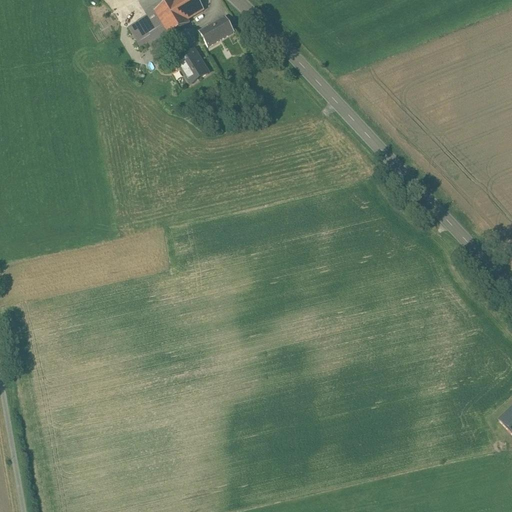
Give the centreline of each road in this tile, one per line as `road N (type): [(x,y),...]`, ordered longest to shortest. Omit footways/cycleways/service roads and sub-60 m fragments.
road 1 (tertiary): [(511,291),(237,0)]
road 2 (unclassified): [(23,511),(0,369)]
